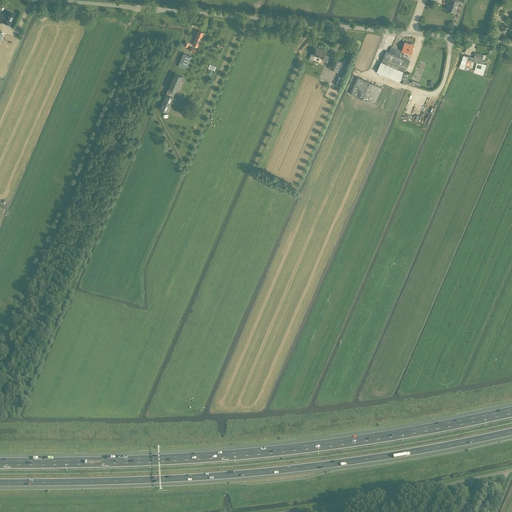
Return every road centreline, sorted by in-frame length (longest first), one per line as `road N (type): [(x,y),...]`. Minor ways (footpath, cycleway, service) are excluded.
road 1 (motorway): [(511,411),(235,455),(0,463)]
road 2 (motorway): [(0,482),(300,468),(511,431)]
road 3 (unclassified): [(511,42),(53,0)]
road 4 (unclassified): [(511,470),(290,511)]
